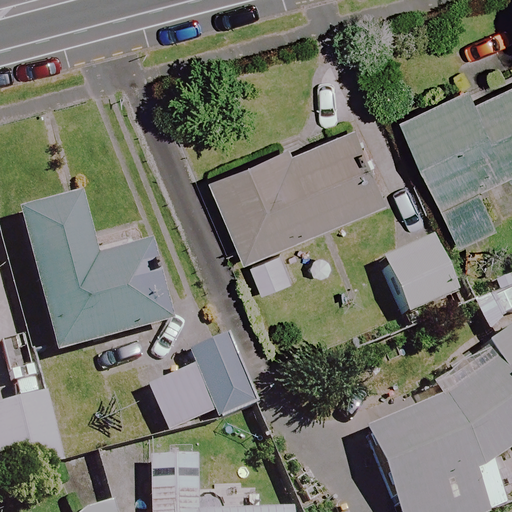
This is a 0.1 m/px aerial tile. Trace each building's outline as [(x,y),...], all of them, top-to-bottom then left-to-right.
[(474,192),(511,174),(511,86),(471,105),(466,94),(398,125),(454,247),(491,231),(474,192)] [(380,207),(349,128),(298,148),(208,184),(239,263),(380,207)] [(84,265),(68,202),(5,218),(41,361),(151,333),(131,253),(84,265)] [(453,312),(425,245),(417,248),(373,267),(401,334),(453,312)] [(511,314),(511,287),(510,283),(463,307),(476,333),(511,314)] [(511,444),(511,331),(476,348),(488,373),(471,381),(350,438),(384,511),(487,511),(499,507),(478,461),(511,444)] [(247,410),(217,341),(200,348),(131,377),(156,437),(204,417),(209,427),(247,410)] [(0,482),(53,467),(34,398),(24,401),(0,407),(0,482)] [(188,511),(187,457),(140,458),(141,511),(188,511)]
